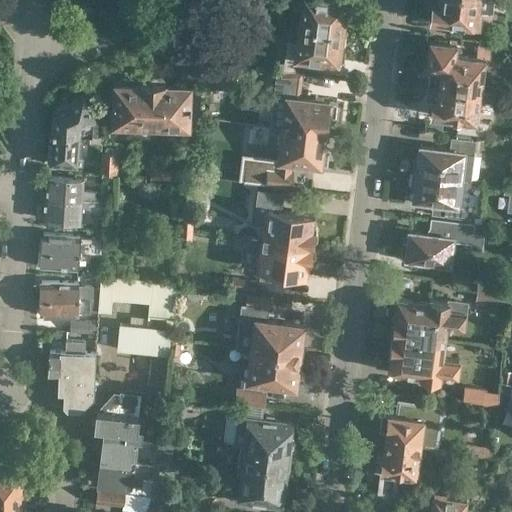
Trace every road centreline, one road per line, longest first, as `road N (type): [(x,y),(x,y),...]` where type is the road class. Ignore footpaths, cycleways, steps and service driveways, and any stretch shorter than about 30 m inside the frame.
road 1 (tertiary): [(327,511),(392,0)]
road 2 (residential): [(2,384),(15,331),(21,190)]
road 3 (residential): [(25,73),(196,0)]
road 4 (residential): [(63,511),(64,473),(53,437),(2,384)]
